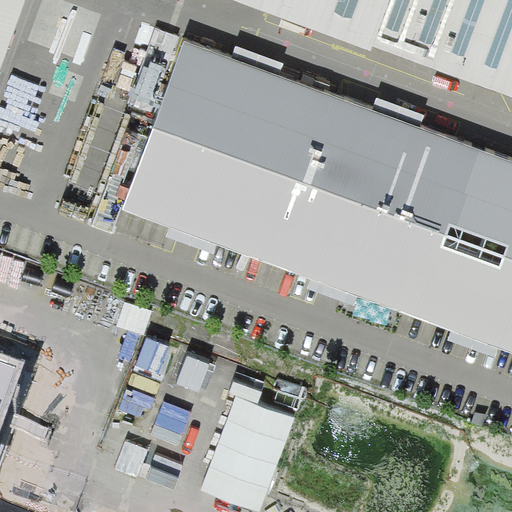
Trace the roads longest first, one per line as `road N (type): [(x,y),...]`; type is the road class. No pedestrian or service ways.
road 1 (unknown): [(23,208),(511,389)]
road 2 (unknown): [(148,0),(511,137)]
road 3 (unknown): [(0,433),(222,511)]
road 4 (unknown): [(119,0),(23,208)]
